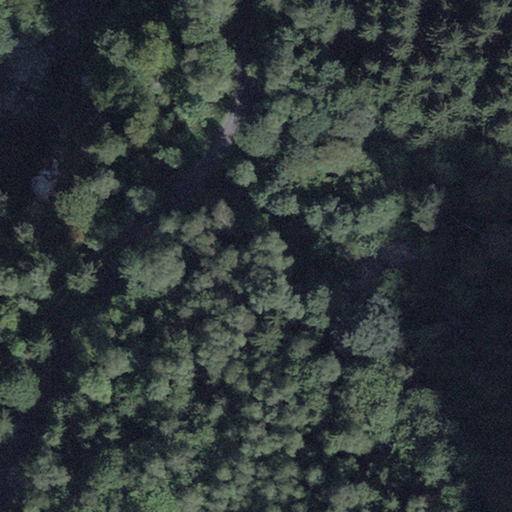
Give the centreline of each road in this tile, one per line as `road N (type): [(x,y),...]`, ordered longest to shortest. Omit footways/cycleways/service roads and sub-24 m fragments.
road 1 (unclassified): [(0,511),(70,353),(113,282),(237,119),(248,0)]
road 2 (track): [(0,375),(101,258),(157,226)]
